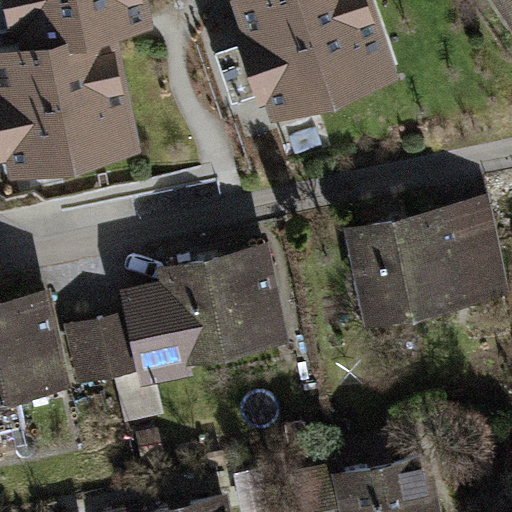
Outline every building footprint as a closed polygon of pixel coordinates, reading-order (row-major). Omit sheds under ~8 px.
[(0,0),(0,47),(111,25),(146,18),(142,0),(0,0)] [(388,80),(362,0),(255,0),(238,5),(273,116),(388,80)] [(511,0),(471,0),(511,58),(511,57),(511,0)] [(135,143),(111,25),(0,47),(0,87),(1,93),(0,93),(0,146),(18,143),(22,166),(135,143)] [(482,202),(337,227),(354,324),(498,299),(482,202)] [(261,244),(163,264),(166,279),(128,287),(144,368),(281,340),(261,244)] [(44,288),(0,298),(0,396),(66,381),(44,288)] [(128,313),(70,326),(82,378),(140,365),(128,313)] [(434,511),(423,459),(315,482),(321,511),(434,511)] [(223,511),(221,499),(144,511),(223,511)]
